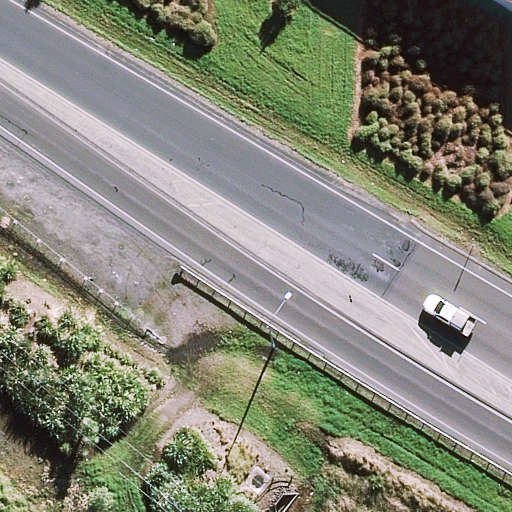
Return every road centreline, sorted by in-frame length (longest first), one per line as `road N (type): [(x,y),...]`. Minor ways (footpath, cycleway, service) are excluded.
road 1 (motorway): [(511,445),(382,369),(0,104)]
road 2 (motorway): [(511,343),(0,34)]
